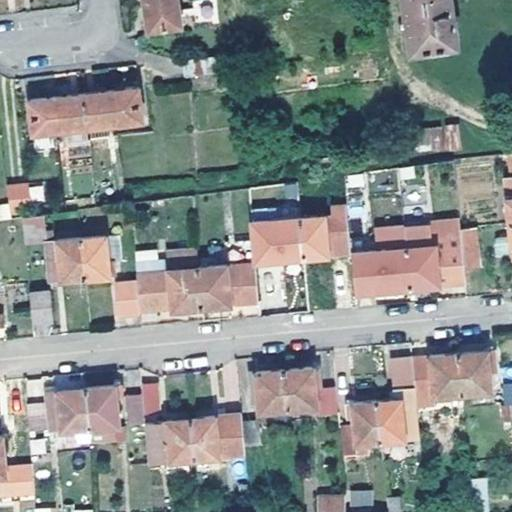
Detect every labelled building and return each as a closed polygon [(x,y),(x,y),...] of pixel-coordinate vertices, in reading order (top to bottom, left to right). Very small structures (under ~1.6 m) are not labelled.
[(148,18),(150,30),(183,24),(179,0),(145,0),(146,1),(148,18)] [(194,22),(217,20),(215,0),(197,0),(191,1),(194,22)] [(407,0),(414,47),(460,41),(453,0),(407,0)] [(33,132),(60,129),(87,126),(116,123),(145,120),(140,86),(127,88),(112,89),(100,91),(83,92),(71,94),(57,96),(40,98),(29,99),(33,132)] [(449,124),(453,152),(466,150),(463,123),(449,124)] [(406,131),(409,150),(446,145),(443,126),(406,131)] [(316,159),(317,168),(404,157),(402,147),(316,159)] [(503,154),(509,197),(511,196),(511,153),(505,153),(503,154)] [(31,204),(28,178),(8,181),(11,207),(31,204)] [(303,256),(352,250),(346,200),(331,202),(332,211),(300,216),(303,256)] [(9,203),(0,204),(0,219),(10,219),(9,203)] [(45,213),(22,215),(24,242),(47,240),(45,213)] [(303,256),(300,216),(249,221),(252,260),(252,261),(303,256)] [(404,229),(405,246),(408,287),(466,282),(465,275),(465,270),(460,234),(459,222),(424,224),(425,227),(404,229)] [(474,228),(460,230),(460,234),(465,270),(479,269),(474,228)] [(376,290),(408,287),(405,246),(404,229),(375,231),(376,249),(352,250),(356,286),(375,285),(376,290)] [(106,235),(81,237),(85,276),(117,274),(115,259),(109,260),(106,235)] [(85,276),(81,237),(58,239),(58,247),(61,264),(55,265),(56,278),(85,276)] [(50,265),(55,265),(61,264),(58,247),(48,248),(50,265)] [(201,306),(257,300),(252,261),(252,260),(198,266),(201,306)] [(201,306),(198,266),(170,268),(172,293),(165,294),(166,309),(201,306)] [(124,312),(139,310),(136,285),(122,288),(124,312)] [(30,292),(33,324),(51,322),(48,290),(30,292)] [(459,352),(463,390),(492,389),(490,373),(498,372),(497,366),(495,349),(459,352)] [(459,352),(415,355),(418,387),(419,397),(420,404),(423,403),(433,402),(433,393),(463,390),(459,352)] [(353,418),(357,442),(383,440),(404,439),(402,414),(410,413),(408,398),(419,397),(418,387),(415,355),(392,358),(395,399),(379,400),(346,403),(347,419),(353,418)] [(319,414),(338,412),(335,384),(323,385),(321,365),(249,371),(251,404),(258,403),(258,409),(315,405),(318,402),(319,414)] [(159,382),(142,384),(143,394),(145,414),(161,412),(159,382)] [(505,402),(506,419),(511,418),(511,383),(503,384),(505,402)] [(29,404),(32,430),(52,427),(55,430),(90,428),(91,437),(116,435),(115,425),(119,424),(118,399),(125,399),(123,384),(86,387),(49,391),(49,403),(29,404)] [(131,424),(145,423),(145,422),(145,414),(143,394),(129,396),(131,424)] [(196,457),(242,453),(242,445),(241,421),(240,414),(192,418),(196,457)] [(196,457),(192,418),(145,422),(145,423),(149,460),(196,457)] [(241,421),(242,445),(258,443),(256,420),(241,421)] [(0,473),(5,474),(4,454),(11,452),(9,434),(0,435),(0,473)] [(341,444),(344,473),(359,472),(357,442),(341,444)] [(473,511),(488,511),(485,478),(471,479),(473,511)] [(374,488),(355,488),(355,503),(374,503),(374,488)] [(344,511),(346,492),(316,492),(316,511),(344,511)] [(399,493),(387,493),(388,511),(399,510),(399,493)]
